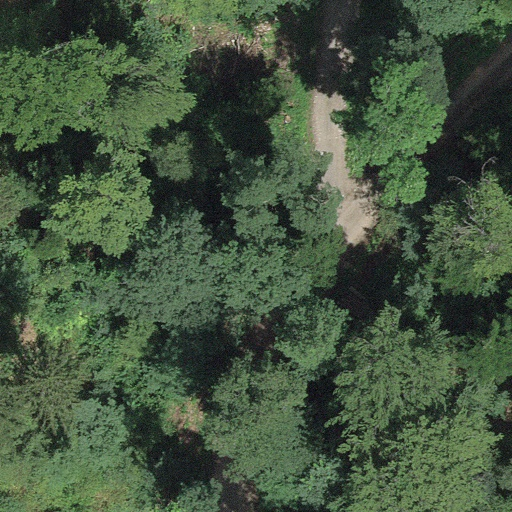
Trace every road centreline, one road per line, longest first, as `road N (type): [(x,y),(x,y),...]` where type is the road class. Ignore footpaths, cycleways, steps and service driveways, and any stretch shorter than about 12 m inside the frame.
road 1 (track): [(235,511),(230,431),(280,307),(342,221),(511,58)]
road 2 (track): [(342,221),(335,108),(343,0)]
